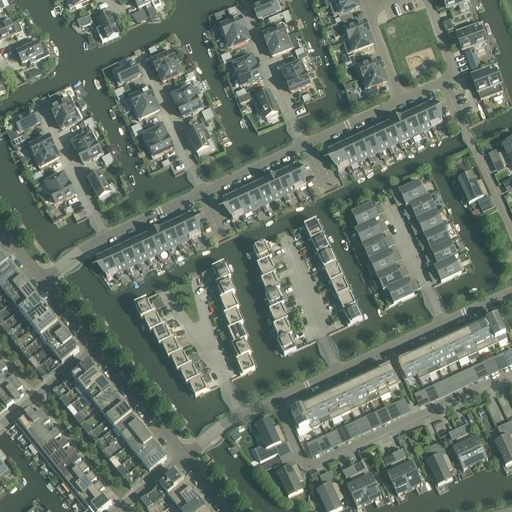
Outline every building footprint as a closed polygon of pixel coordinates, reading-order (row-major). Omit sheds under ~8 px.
[(65,0),(70,11),(93,0),(65,0)] [(158,0),(134,0),(139,10),(145,7),(147,11),(154,8),(154,9),(161,6),(158,0)] [(278,13),(281,12),(277,0),(274,1),(253,9),(258,21),(279,13),(278,13)] [(348,0),(334,5),(330,7),(334,18),(360,9),(356,0),(348,0)] [(468,0),(443,0),(447,11),(470,2),(468,0)] [(144,11),(132,17),(138,25),(148,20),(144,11)] [(224,12),(214,16),(217,22),(221,20),(226,18),(224,12)] [(99,21),(102,28),(96,30),(102,44),(119,36),(110,16),(99,21)] [(92,23),(89,17),(77,22),(80,28),(81,28),(82,29),(91,25),(91,24),(92,23)] [(0,23),(0,29),(11,25),(9,20),(0,23)] [(220,29),(224,40),(245,31),(241,20),(221,28),(220,29)] [(18,22),(11,25),(0,29),(0,43),(23,33),(18,22)] [(451,22),(445,24),(448,31),(453,29),(451,22)] [(341,24),(337,26),(331,28),(332,33),(343,29),(341,24)] [(346,31),(344,32),(348,43),(368,36),(369,35),(365,24),(346,31)] [(473,49),(485,44),(478,25),(465,29),(457,32),(455,33),(463,53),(465,52),(466,54),(465,54),(471,71),(472,71),(473,74),(481,71),(480,68),(476,56),(477,55),(476,53),(475,54),(474,51),(473,49)] [(268,48),(269,47),(289,39),(284,28),(282,29),(282,28),(263,36),(268,48)] [(224,40),(229,51),(231,50),(250,42),(245,31),(224,40)] [(369,35),(368,36),(348,43),(352,54),(354,53),(354,54),(373,47),(369,35)] [(22,45),(24,51),(38,45),(35,39),(22,45)] [(272,59),(275,58),(291,51),(293,50),(289,39),(269,47),(268,48),(272,59)] [(38,45),(24,51),(18,54),(22,65),(29,62),(31,66),(50,57),(43,42),(38,45)] [(295,53),(297,57),(306,54),(304,49),(295,53)] [(157,74),(159,73),(178,64),(173,53),(171,54),(152,63),(157,74)] [(223,62),(231,58),(229,54),(221,57),(223,62)] [(299,62),(307,58),(306,54),(297,57),(299,62)] [(231,58),(223,62),(225,66),(233,63),(231,58)] [(257,69),(252,58),(233,66),(231,67),(236,78),(257,69)] [(368,64),(357,68),(362,81),(383,73),(379,61),(369,65),(368,64)] [(357,66),(355,62),(350,63),(344,66),(346,70),(357,66)] [(286,83),(288,83),(307,74),(303,63),(301,64),(282,72),(286,83)] [(181,76),(183,75),(178,64),(159,73),(157,74),(163,85),(181,76)] [(122,72),(121,69),(112,73),(119,87),(122,86),(142,77),(136,65),(122,72)] [(481,102),(503,93),(493,66),(481,71),(473,74),(471,75),(481,102)] [(236,78),(241,89),(243,88),(262,81),(257,69),(236,78)] [(42,76),(40,70),(31,73),(33,79),(42,76)] [(362,81),(368,99),(379,96),(376,88),(387,84),(383,73),(362,81)] [(189,81),(196,78),(193,74),(185,78),(187,82),(189,81)] [(310,86),(312,85),(307,74),(288,83),(286,83),(291,94),(310,86)] [(178,109),(179,108),(198,99),(193,88),(191,89),(172,98),(178,109)] [(125,93),(123,89),(114,93),(116,97),(123,94),(125,93)] [(129,100),(134,111),(155,102),(149,91),(131,99),(129,100)] [(247,95),(245,91),(236,94),(238,99),(247,95)] [(251,93),(247,95),(238,99),(241,106),(254,100),(251,93)] [(266,119),(267,122),(279,118),(277,115),(278,115),(269,94),(257,99),(266,120),(266,119)] [(178,109),(183,120),(192,115),(193,116),(204,111),(198,99),(179,108),(178,109)] [(62,132),(80,122),(82,121),(71,100),(69,101),(50,110),(62,132)] [(436,134),(434,128),(443,124),(432,101),(427,103),(429,107),(423,110),(432,129),(434,135),(436,134)] [(80,105),(82,110),(88,107),(86,102),(80,105)] [(134,111),(139,122),(141,121),(160,113),(155,102),(134,111)] [(426,139),(423,133),(432,129),(423,110),(421,106),(417,108),(419,112),(413,114),(424,139),(426,139)] [(204,118),(212,114),(210,110),(202,114),(204,118)] [(34,113),(21,120),(18,115),(9,120),(18,136),(21,135),(40,125),(34,113)] [(402,119),(411,139),(420,135),(422,140),(424,139),(413,114),(406,117),(404,113),(400,115),(402,119)] [(204,118),(206,123),(214,119),(212,114),(204,118)] [(392,124),(401,143),(409,139),(412,145),(414,144),(411,139),(402,119),(396,122),(394,118),(390,120),(391,124),(392,124)] [(86,128),(88,127),(94,124),(92,120),(83,124),(86,128)] [(381,129),(390,148),(399,144),(402,150),(403,149),(401,143),(392,124),(391,124),(385,127),(384,123),(379,125),(381,129)] [(142,130),(140,125),(131,129),(133,134),(142,130)] [(142,138),(147,149),(168,139),(163,128),(144,137),(142,138)] [(371,134),(380,153),(388,149),(391,155),(393,154),(390,148),(381,129),(375,132),(373,128),(369,130),(371,134)] [(197,154),(199,157),(215,150),(211,141),(206,143),(199,129),(188,135),(197,154)] [(133,134),(135,138),(144,134),(142,130),(133,134)] [(361,138),(370,158),(378,154),(381,160),(383,159),(380,153),(371,134),(365,137),(363,133),(359,135),(360,139),(361,138)] [(98,144),(92,134),(91,135),(90,135),(72,144),(78,155),(98,144)] [(350,143),(359,162),(368,159),(370,164),(372,164),(370,158),(361,138),(360,139),(354,141),(353,137),(348,139),(350,143)] [(24,142),(22,138),(14,142),(16,146),(24,142)] [(28,149),(34,159),(54,149),(49,138),(30,148),(28,149)] [(147,149),(153,161),(164,156),(164,155),(173,150),(168,139),(147,149)] [(498,155),(501,161),(511,156),(511,141),(501,147),(502,147),(503,147),(505,152),(498,155)] [(24,142),(16,146),(18,151),(27,146),(24,142)] [(340,148),(349,167),(358,163),(360,169),(362,168),(359,162),(350,143),(344,146),(342,142),(338,144),(340,148)] [(93,162),(104,156),(98,144),(78,155),(83,166),(93,161),(93,162)] [(327,149),(338,172),(347,168),(350,174),(352,173),(349,167),(340,148),(334,151),(332,147),(327,149)] [(34,159),(39,170),(41,169),(60,160),(54,149),(34,159)] [(102,159),(104,164),(113,159),(110,155),(102,159)] [(511,169),(511,156),(501,161),(504,167),(511,164),(511,166),(511,169),(511,170),(511,169)] [(106,168),(115,164),(113,159),(104,164),(106,168)] [(286,173),(295,192),(298,198),(300,197),(297,191),(306,187),(295,164),(291,166),(293,170),(287,173),(286,173)] [(295,192),(286,173),(287,173),(285,169),(281,171),(283,175),(276,178),(288,203),(290,202),(287,196),(295,192)] [(34,182),(43,177),(40,173),(32,177),(34,182)] [(99,200),(101,203),(117,194),(112,185),(107,188),(100,174),(89,180),(99,200)] [(45,185),(44,186),(49,197),(69,186),(64,175),(45,185)] [(459,181),(470,204),(469,205),(469,206),(488,197),(481,181),(480,181),(481,182),(475,184),(471,176),(473,175),(472,175),(458,181),(458,182),(459,181)] [(275,202),(283,198),(286,203),(288,203),(276,178),(270,180),(268,176),(264,178),(265,182),(266,182),(275,202)] [(43,177),(34,182),(32,183),(35,188),(45,183),(43,177)] [(277,207),(275,202),(266,182),(265,182),(259,185),(258,181),(253,183),(255,187),(264,206),(273,203),(275,208),(277,207)] [(411,206),(411,205),(430,197),(430,196),(428,197),(421,182),(398,192),(399,193),(401,192),(408,207),(406,208),(411,206)] [(49,197),(54,207),(56,206),(57,207),(75,197),(69,186),(49,197)] [(267,212),(264,206),(255,187),(249,190),(247,186),(243,188),(245,192),(254,211),(262,207),(265,213),(267,212)] [(257,217),(254,211),(245,192),(239,195),(237,191),(233,193),(234,197),(235,197),(244,216),(252,212),(255,218),(257,217)] [(235,197),(234,197),(228,200),(227,196),(222,198),(233,221),(242,217),(244,223),(246,222),(244,216),(235,197)] [(416,221),(416,222),(437,212),(435,213),(428,198),(430,197),(411,205),(411,206),(418,220),(416,221)] [(355,231),(379,220),(377,221),(370,206),(372,205),(351,214),(351,215),(353,214),(360,229),(355,231)] [(190,241),(193,247),(195,246),(192,240),(201,236),(190,212),(186,215),(188,219),(182,221),(181,221),(190,241)] [(423,236),(423,237),(444,227),(442,228),(435,213),(437,212),(416,222),(418,221),(425,236),(423,236)] [(190,241),(181,221),(182,221),(180,217),(175,219),(177,223),(171,226),(182,251),(184,250),(182,245),(190,241)] [(362,246),(362,247),(382,237),(380,238),(373,223),(379,221),(379,220),(355,231),(355,232),(357,231),(364,245),(362,246)] [(323,236),(322,233),(316,221),(304,227),(309,236),(306,238),(308,242),(323,236)] [(178,246),(181,252),(182,251),(171,226),(164,229),(163,225),(158,227),(160,231),(161,231),(169,250),(178,246)] [(430,252),(451,243),(451,242),(449,243),(442,229),(444,228),(444,227),(423,237),(425,236),(432,251),(430,252)] [(161,231),(160,231),(154,234),(152,230),(148,232),(150,236),(159,255),(168,251),(170,257),(172,256),(169,250),(161,231)] [(157,256),(160,262),(162,261),(159,255),(150,236),(144,239),(142,235),(138,237),(139,241),(140,241),(149,260),(157,256)] [(313,252),(315,257),(330,250),(323,236),(308,242),(309,243),(311,242),(315,251),(313,252)] [(369,262),(389,252),(387,253),(380,239),(382,238),(382,237),(362,247),(364,246),(371,261),(369,262)] [(140,241),(139,241),(133,244),(132,240),(127,242),(129,246),(130,245),(138,265),(147,261),(149,267),(151,266),(149,260),(140,241)] [(458,257),(456,258),(449,244),(451,243),(430,252),(432,251),(439,266),(434,269),(458,258),(458,257)] [(141,270),(138,265),(130,245),(129,246),(123,248),(121,244),(117,246),(119,250),(128,270),(136,266),(139,271),(141,270)] [(253,250),(254,252),(260,264),(272,259),(268,250),(270,249),(268,244),(253,250)] [(126,270),(129,276),(131,275),(128,270),(119,250),(113,253),(111,249),(107,251),(108,255),(109,255),(118,274),(126,270)] [(336,264),(335,262),(330,250),(315,257),(318,256),(322,265),(319,266),(321,271),(336,264)] [(389,252),(369,262),(371,261),(378,276),(376,277),(396,268),(396,267),(394,268),(387,254),(389,253),(389,252)] [(120,280),(118,274),(109,255),(108,255),(102,258),(101,254),(96,256),(107,279),(116,275),(118,281),(120,280)] [(0,271),(8,264),(1,256),(0,256),(0,271)] [(434,269),(436,268),(443,283),(441,284),(461,275),(461,274),(459,275),(452,261),(458,258),(434,269)] [(272,259),(260,264),(257,266),(264,280),(276,274),(272,265),(274,264),(272,259)] [(0,285),(4,282),(15,273),(11,268),(9,266),(9,265),(8,264),(0,271),(0,285)] [(216,279),(214,280),(216,285),(228,280),(231,279),(224,264),(212,269),(216,279)] [(326,280),(328,285),(343,278),(336,264),(321,271),(322,271),(324,270),(328,279),(326,280)] [(383,293),(389,290),(407,281),(401,284),(394,269),(396,268),(376,277),(376,278),(378,277),(385,291),(383,292),(383,293)] [(0,289),(5,296),(11,291),(22,282),(15,273),(4,282),(0,285),(0,289)] [(278,279),(276,274),(264,280),(261,281),(268,295),(280,289),(276,280),(278,279)] [(328,285),(331,284),(335,293),(332,294),(335,299),(349,292),(343,278),(328,285)] [(228,280),(216,285),(220,294),(218,296),(220,301),(232,295),(235,294),(228,280)] [(389,290),(393,298),(386,301),(389,308),(389,309),(414,297),(414,296),(412,297),(405,283),(407,282),(407,281),(389,290)] [(27,288),(22,282),(11,291),(5,296),(13,305),(30,291),(29,290),(29,291),(27,288)] [(265,296),(266,298),(272,310),(284,305),(280,296),(282,294),(280,289),(268,295),(265,296)] [(20,314),(26,309),(37,300),(30,291),(13,305),(20,314)] [(339,308),(341,313),(356,306),(349,292),(335,299),(337,298),(341,307),(339,308)] [(232,295),(220,301),(224,310),(222,311),(224,316),(236,310),(239,309),(232,295)] [(27,322),(33,318),(44,308),(43,308),(41,305),(37,300),(26,309),(20,314),(27,322)] [(141,320),(144,319),(156,313),(153,308),(151,309),(146,300),(134,305),(141,320)] [(286,310),(284,305),(272,310),(269,311),(276,326),(288,320),(284,311),(286,310)] [(362,321),(361,318),(356,306),(341,313),(344,312),(348,321),(345,323),(348,328),(362,321)] [(34,331),(51,317),(44,308),(33,318),(27,322),(34,331)] [(236,310),(224,316),(229,325),(226,326),(228,331),(240,326),(243,325),(236,310)] [(150,333),(153,332),(165,326),(162,321),(160,322),(156,313),(144,319),(150,333)] [(41,340),(47,335),(58,326),(57,325),(57,326),(55,323),(51,317),(34,331),(41,340)] [(497,317),(487,322),(497,344),(508,340),(506,335),(508,334),(504,325),(503,325),(503,326),(501,327),(497,317)] [(280,341),(292,335),(288,326),(290,325),(288,320),(276,326),(273,327),(280,341)] [(487,323),(485,324),(485,323),(477,326),(488,349),(497,344),(487,322),(487,323)] [(48,349),(65,335),(58,326),(47,335),(41,340),(48,349)] [(174,339),(172,334),(169,335),(165,326),(153,332),(159,346),(162,345),(174,339)] [(240,326),(228,331),(233,340),(230,341),(232,346),(245,341),(247,340),(240,326)] [(468,331),(467,331),(478,353),(488,349),(477,326),(470,330),(470,331),(468,332),(468,331)] [(458,335),(468,358),(478,353),(467,331),(467,332),(466,333),(465,332),(458,335)] [(55,358),(61,353),(72,344),(65,335),(48,349),(55,358)] [(292,342),(294,340),(292,335),(280,341),(277,342),(284,357),(296,351),(292,342)] [(448,340),(458,362),(468,358),(458,335),(450,339),(450,340),(449,341),(448,340)] [(183,352),(181,347),(178,348),(174,339),(162,345),(168,359),(171,358),(183,352)] [(447,340),(448,341),(446,342),(446,341),(438,344),(448,366),(447,362),(456,358),(458,362),(448,340),(447,340)] [(245,341),(232,346),(237,356),(234,357),(237,362),(249,356),(251,355),(245,341)] [(55,358),(62,366),(79,353),(75,347),(74,347),(72,344),(61,353),(55,358)] [(429,349),(428,349),(438,371),(448,366),(438,344),(430,348),(431,349),(429,350),(429,349)] [(428,349),(428,350),(426,351),(426,350),(418,353),(429,376),(427,371),(436,367),(438,371),(428,349)] [(192,366),(190,360),(187,361),(183,352),(171,358),(177,372),(180,371),(192,366)] [(409,358),(419,381),(429,376),(418,353),(411,357),(411,358),(409,359),(409,358)] [(249,356),(237,362),(241,371),(238,372),(241,377),(255,370),(249,356)] [(409,358),(398,363),(403,372),(401,373),(401,372),(400,373),(404,382),(417,376),(419,381),(409,358)] [(0,366),(0,382),(10,374),(3,364),(0,366)] [(96,373),(89,364),(72,378),(79,387),(96,373)] [(189,384),(201,378),(199,373),(196,374),(192,366),(180,371),(186,385),(189,384)] [(388,389),(400,384),(396,375),(394,376),(390,367),(379,371),(390,394),(388,389)] [(378,373),(377,372),(370,376),(380,399),(390,394),(379,371),(379,372),(379,373),(378,373)] [(86,396),(92,391),(103,382),(102,382),(100,379),(101,379),(96,373),(79,387),(86,396)] [(0,382),(0,398),(18,384),(10,374),(0,382)] [(380,399),(370,376),(362,379),(362,380),(361,381),(360,381),(370,403),(380,399)] [(208,386),(205,387),(201,378),(189,384),(195,398),(210,391),(208,386)] [(370,403),(360,381),(360,382),(358,382),(350,385),(360,408),(370,403)] [(93,405),(99,400),(110,391),(103,382),(92,391),(86,396),(93,405)] [(18,384),(0,398),(0,404),(5,411),(14,403),(15,404),(21,400),(20,399),(23,396),(20,392),(23,389),(18,384)] [(340,390),(351,412),(360,408),(350,385),(342,389),(343,389),(341,390),(340,390)] [(338,392),(338,391),(330,394),(341,417),(351,412),(340,390),(340,391),(338,392)] [(116,399),(114,397),(115,396),(110,391),(99,400),(93,405),(100,413),(117,400),(117,399),(116,399)] [(321,399),(331,421),(341,417),(330,394),(323,398),(323,399),(321,399)] [(86,438),(94,433),(71,398),(63,404),(86,438)] [(321,426),(319,421),(329,417),(331,421),(321,399),(320,399),(321,400),(319,401),(318,400),(311,403),(321,426)] [(107,422),(113,417),(124,408),(117,400),(100,413),(107,422)] [(302,409),(301,408),(311,430),(321,426),(311,403),(303,407),(304,408),(302,409)] [(114,431),(131,417),(124,408),(113,417),(107,422),(114,431)] [(293,422),(292,423),(297,432),(309,426),(311,430),(301,408),(291,412),(295,422),(293,423),(293,422)] [(16,424),(24,434),(45,417),(41,412),(38,414),(34,410),(31,412),(30,411),(25,416),(25,417),(16,424)] [(47,425),(50,423),(45,417),(24,434),(32,444),(50,429),(47,425)] [(121,440),(127,435),(139,426),(134,420),(134,421),(132,418),(131,417),(114,431),(121,440)] [(269,422),(270,421),(270,420),(255,427),(255,428),(257,427),(265,446),(260,448),(264,456),(258,459),(260,464),(278,456),(275,448),(286,442),(278,427),(272,430),(269,422)] [(129,449),(134,444),(146,435),(141,429),(139,427),(139,426),(127,435),(121,440),(129,449)] [(40,454),(58,439),(61,437),(56,431),(54,433),(50,429),(32,444),(40,454)] [(136,457),(153,444),(146,435),(134,444),(129,449),(136,457)] [(487,462),(476,438),(476,439),(476,440),(471,442),(468,435),(462,438),(475,466),(486,461),(487,462)] [(511,435),(494,444),(495,445),(496,444),(505,463),(506,467),(505,467),(505,468),(511,465),(511,435)] [(462,438),(456,441),(459,448),(454,450),(454,449),(453,449),(464,473),(464,471),(475,466),(462,438)] [(66,449),(69,447),(64,441),(61,443),(58,439),(40,454),(48,463),(66,449)] [(143,466),(149,461),(160,452),(159,451),(159,452),(157,449),(153,444),(136,457),(143,466)] [(69,453),(66,449),(48,463),(55,473),(77,456),(72,450),(69,453)] [(150,475),(167,461),(160,452),(149,461),(143,466),(150,475)] [(454,471),(446,455),(427,464),(428,464),(439,487),(438,487),(438,488),(452,481),(452,480),(451,481),(447,473),(453,470),(453,471),(454,471)] [(55,473),(63,483),(81,468),(78,464),(81,462),(77,456),(55,473)] [(280,460),(271,464),(273,469),(276,468),(282,465),(280,461),(280,460)] [(422,487),(411,464),(411,465),(406,468),(403,460),(397,463),(410,491),(421,486),(422,487)] [(0,462),(0,480),(9,473),(1,464),(0,462)] [(388,475),(396,493),(399,498),(399,496),(410,491),(397,463),(391,466),(394,473),(389,475),(388,474),(388,475)] [(63,483),(71,492),(89,478),(89,477),(86,474),(89,471),(84,465),(81,468),(63,483)] [(288,499),(303,492),(301,492),(298,484),(303,482),(304,482),(297,466),(277,475),(278,476),(279,475),(289,498),(288,499)] [(167,495),(178,487),(183,482),(176,473),(173,476),(172,475),(165,481),(166,482),(160,487),(167,495)] [(311,477),(313,482),(320,478),(318,473),(311,477)] [(356,476),(369,504),(380,499),(381,500),(371,476),(370,477),(370,478),(365,480),(362,473),(356,476)] [(94,483),(97,481),(92,475),(89,477),(89,478),(71,492),(79,502),(97,487),(94,483)] [(347,487),(355,506),(358,511),(358,510),(358,509),(369,504),(356,476),(350,479),(353,486),(348,488),(348,487),(347,487)] [(183,482),(178,487),(167,495),(174,504),(172,506),(173,506),(191,491),(184,482),(184,483),(183,482)] [(327,511),(338,511),(342,510),(342,509),(341,510),(337,502),(343,499),(343,500),(344,499),(343,498),(340,491),(336,484),(317,493),(318,493),(327,511)] [(86,511),(87,511),(89,511),(98,503),(105,497),(102,493),(104,491),(99,485),(97,487),(79,502),(86,511)] [(345,489),(340,491),(343,498),(348,496),(345,489)] [(173,506),(177,511),(183,511),(198,500),(191,492),(191,491),(173,506)] [(98,503),(89,511),(90,511),(103,511),(112,505),(105,497),(98,503)] [(201,511),(205,509),(198,500),(183,511),(201,511)]
